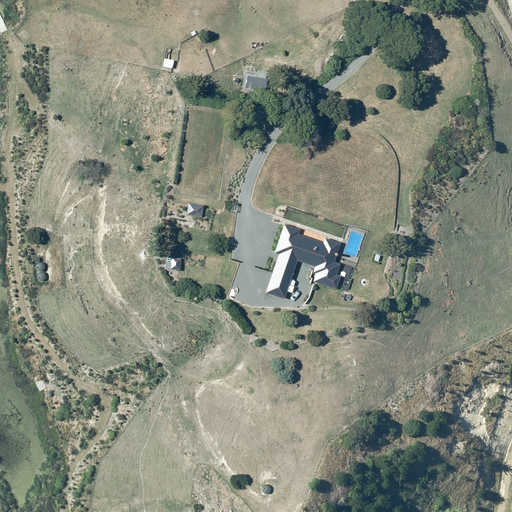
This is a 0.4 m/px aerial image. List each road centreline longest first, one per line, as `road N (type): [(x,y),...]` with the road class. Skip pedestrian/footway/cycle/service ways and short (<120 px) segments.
road 1 (track): [(495,511),(511,444),(510,0)]
road 2 (unknown): [(409,0),(368,50),(258,152),(237,217),(247,278)]
